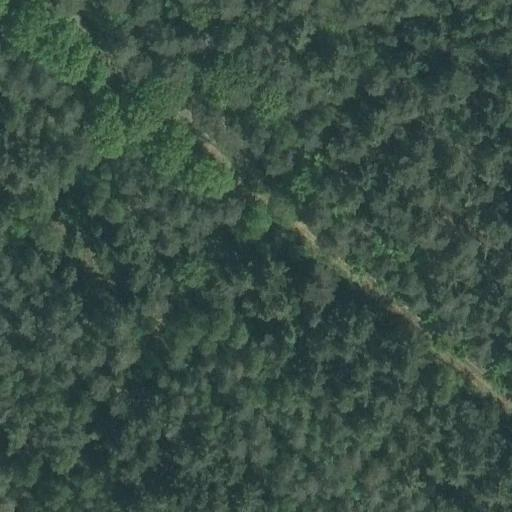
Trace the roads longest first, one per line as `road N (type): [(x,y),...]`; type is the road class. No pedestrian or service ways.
road 1 (track): [(263,180),(511,398)]
road 2 (track): [(53,0),(263,180)]
road 3 (track): [(405,0),(263,180)]
